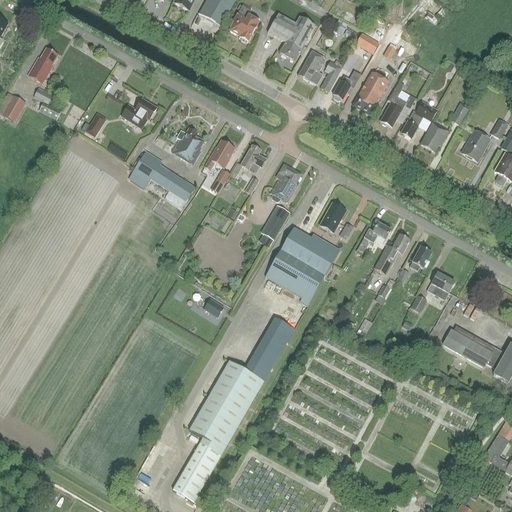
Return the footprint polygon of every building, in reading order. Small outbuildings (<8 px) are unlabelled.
[(177,0),(175,5),(189,12),(195,0),(177,0)] [(236,0),(207,0),(198,17),(221,29),(236,0)] [(248,45),(259,24),(249,18),(252,13),(243,8),(238,16),(233,25),(234,26),(230,34),(240,39),(239,41),(248,45)] [(304,47),(314,28),(299,19),(296,26),(277,16),(267,35),(285,44),(279,55),(295,64),(304,47)] [(347,26),(339,21),(332,32),(341,37),(347,26)] [(367,39),(360,50),(373,57),(379,46),(367,39)] [(390,62),(396,52),(389,48),(383,58),(390,62)] [(52,68),(58,57),(46,51),(41,61),(39,60),(29,77),(42,86),(53,68),(52,68)] [(353,52),(343,70),(351,74),(361,56),(353,52)] [(319,75),(326,62),(323,61),(324,60),(312,53),(298,78),(309,85),(309,84),(317,88),(323,77),(319,75)] [(320,90),(328,95),(342,70),(341,70),(343,66),(336,62),(334,65),(330,63),(325,73),(329,75),(320,90)] [(341,103),(341,101),(343,102),(347,96),(350,97),(362,77),(354,73),(350,81),(344,78),(341,83),(333,97),(335,98),(334,99),(334,101),(338,103),(341,103)] [(370,118),(376,108),(375,107),(389,84),(372,75),(356,103),(358,104),(354,109),(370,118)] [(381,124),(392,130),(403,111),(402,110),(404,108),(409,112),(415,100),(401,92),(404,87),(399,84),(388,103),(391,105),(381,124)] [(43,104),(39,112),(56,122),(61,113),(48,106),(53,97),(38,90),(33,99),(43,104)] [(0,108),(0,116),(1,117),(12,98),(8,95),(0,108)] [(1,117),(15,124),(26,105),(12,98),(1,117)] [(149,123),(156,111),(142,102),(135,112),(128,107),(121,119),(135,127),(137,124),(143,128),(147,122),(149,123)] [(408,124),(401,136),(411,142),(418,129),(422,121),(430,125),(437,113),(422,105),(417,115),(414,114),(408,124)] [(460,105),(450,123),(459,128),(469,110),(460,105)] [(97,130),(103,121),(97,117),(86,133),(95,139),(99,132),(97,130)] [(499,122),(490,136),(499,142),(508,127),(499,122)] [(440,148),(449,133),(433,124),(420,147),(435,155),(439,148),(440,148)] [(201,150),(204,144),(196,139),(197,136),(189,131),(182,143),(180,142),(173,155),(194,167),(201,154),(200,154),(202,151),(201,150)] [(477,165),(490,143),(475,134),(462,156),(477,165)] [(506,154),(505,156),(494,174),(499,177),(497,181),(496,184),(497,186),(500,187),(502,187),(504,185),(506,181),(511,184),(511,181),(511,153),(511,152),(511,135),(510,134),(500,150),(506,154)] [(229,162),(235,151),(221,143),(215,154),(214,153),(204,169),(210,173),(214,165),(224,171),(229,162)] [(261,170),(266,162),(258,157),(260,153),(252,148),(241,167),(238,166),(232,178),(238,181),(245,170),(256,176),(260,169),(261,170)] [(195,190),(143,156),(134,171),(186,204),(195,190)] [(279,204),(281,201),(287,205),(297,188),(295,187),(301,177),(284,167),(279,175),(277,180),(279,181),(271,195),(273,196),(271,199),(272,202),(276,204),(279,204)] [(211,192),(218,196),(230,177),(223,172),(211,192)] [(244,193),(250,197),(259,184),(252,180),(244,193)] [(333,235),(346,213),(333,206),(320,228),(333,235)] [(260,235),(268,240),(264,248),(269,250),(290,215),(277,208),(260,235)] [(233,211),(229,218),(233,221),(238,214),(233,211)] [(339,238),(346,242),(353,229),(347,225),(339,238)] [(385,242),(390,233),(378,226),(373,234),(369,232),(357,253),(362,256),(370,243),(373,245),(377,238),(385,242)] [(293,230),(265,278),(302,300),(300,303),(307,307),(339,252),(313,236),(310,240),(293,230)] [(398,255),(402,257),(409,243),(399,238),(395,246),(390,244),(383,256),(375,271),(386,277),(398,255)] [(426,269),(427,267),(429,263),(428,262),(431,256),(420,250),(413,264),(410,269),(417,273),(420,268),(423,270),(424,268),(426,269)] [(393,289),(399,292),(409,275),(402,271),(393,289)] [(449,296),(454,285),(437,276),(432,286),(431,286),(428,293),(433,296),(434,294),(446,300),(448,295),(449,296)] [(263,291),(271,296),(277,285),(268,281),(263,291)] [(384,301),(390,291),(383,287),(378,297),(384,301)] [(417,298),(411,310),(420,315),(425,306),(422,304),(423,301),(417,298)] [(172,493),(194,505),(294,332),(274,320),(244,372),(229,363),(189,432),(203,440),(172,493)] [(364,320),(360,331),(368,334),(372,323),(364,320)] [(508,386),(511,377),(511,348),(510,348),(505,358),(457,332),(455,335),(451,333),(443,347),(484,369),(486,365),(496,371),(493,377),(508,386)] [(431,367),(435,359),(428,355),(424,363),(431,367)] [(333,394),(319,395),(333,408),(333,409),(346,409),(346,401),(351,409),(355,407),(356,410),(357,405),(362,405),(369,412),(379,402),(379,393),(369,391),(369,379),(365,394),(360,390),(359,394),(352,393),(352,385),(360,384),(359,390),(365,383),(346,378),(346,364),(336,373),(336,375),(334,376),(334,372),(325,381),(333,394)] [(511,418),(510,417),(498,436),(506,442),(510,436),(502,430),(506,423),(511,426),(511,418)] [(502,454),(505,447),(495,441),(491,447),(502,454)] [(494,456),(490,463),(506,473),(511,476),(511,462),(510,466),(494,456)]
